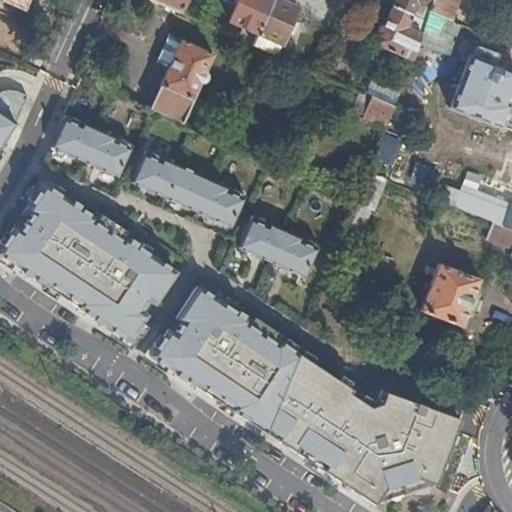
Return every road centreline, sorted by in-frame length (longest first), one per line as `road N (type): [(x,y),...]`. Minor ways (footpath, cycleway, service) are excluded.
road 1 (residential): [(313,511),(0,301)]
road 2 (residential): [(0,189),(93,0)]
